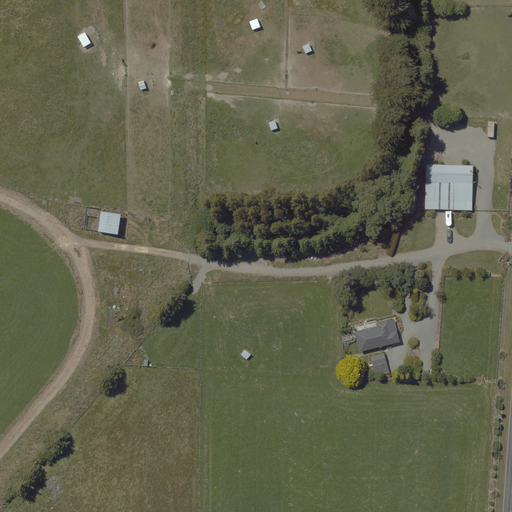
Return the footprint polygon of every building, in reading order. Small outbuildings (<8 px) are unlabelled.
[(475,117),(475,135),(484,135),(485,118),(475,117)] [(425,162),(424,208),(471,210),(472,163),(425,162)] [(102,205),(98,229),(119,233),(123,209),(102,205)] [(354,330),(359,350),(399,341),(394,317),(376,321),(377,325),(354,330)] [(384,350),(367,356),(371,367),(388,361),(384,350)]
